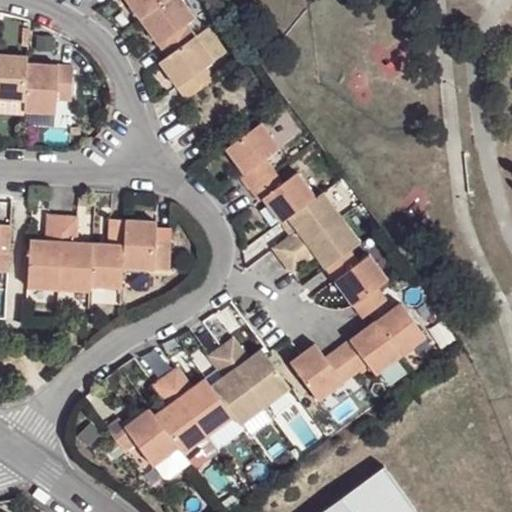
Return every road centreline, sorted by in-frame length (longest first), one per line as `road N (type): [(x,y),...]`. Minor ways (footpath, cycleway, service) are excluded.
road 1 (residential): [(16,448),(84,367),(194,303),(220,275),(228,254),(219,224),(165,173)]
road 2 (residential): [(165,173),(120,69),(99,42),(17,0)]
road 3 (residential): [(165,173),(0,168)]
